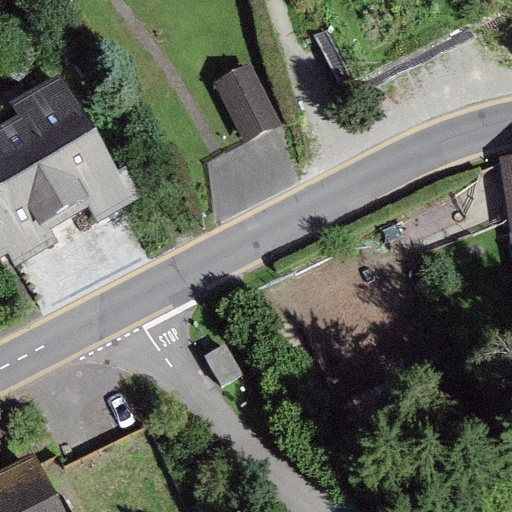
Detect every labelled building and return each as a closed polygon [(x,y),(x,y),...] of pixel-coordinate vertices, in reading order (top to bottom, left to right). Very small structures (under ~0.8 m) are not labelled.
[(216,91),(247,152),(285,133),(253,72),(216,91)] [(75,113),(0,155),(0,209),(30,262),(38,277),(137,221),(75,113)] [(510,225),(511,224),(511,153),(501,155),(510,225)] [(0,279),(30,262),(0,209),(0,279)] [(60,511),(39,470),(0,489),(0,511),(60,511)]
